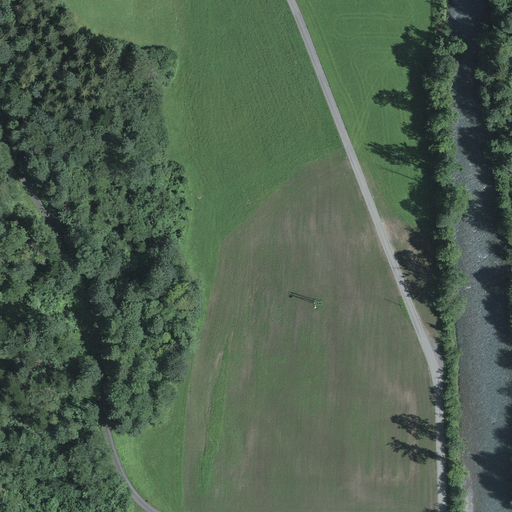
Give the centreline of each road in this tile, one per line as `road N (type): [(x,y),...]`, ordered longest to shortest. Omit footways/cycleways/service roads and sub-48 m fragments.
road 1 (track): [(290,0),(429,356),(438,390),(441,511)]
road 2 (track): [(149,511),(117,467),(107,431),(90,290),(23,177),(0,121)]
